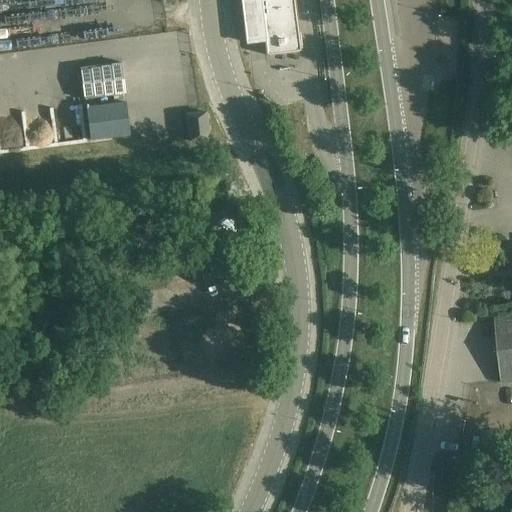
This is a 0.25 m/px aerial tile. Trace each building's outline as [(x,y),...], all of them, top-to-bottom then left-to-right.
[(300,51),(301,49),(300,49),(293,0),(240,0),(246,43),(265,40),(267,52),(265,53),(267,55),(269,56),(269,55),(298,51),(298,53),(300,51)] [(124,104),(86,110),(91,140),(128,134),(124,104)] [(206,112),(186,115),(189,141),(209,139),(206,112)] [(215,276),(239,274),(237,260),(214,262),(215,276)] [(143,267),(145,275),(154,273),(153,266),(143,267)] [(113,308),(130,306),(129,295),(115,296),(114,293),(111,293),(113,308)] [(101,316),(103,326),(113,325),(112,314),(101,316)] [(511,317),(495,319),(502,384),(511,382),(511,317)]
